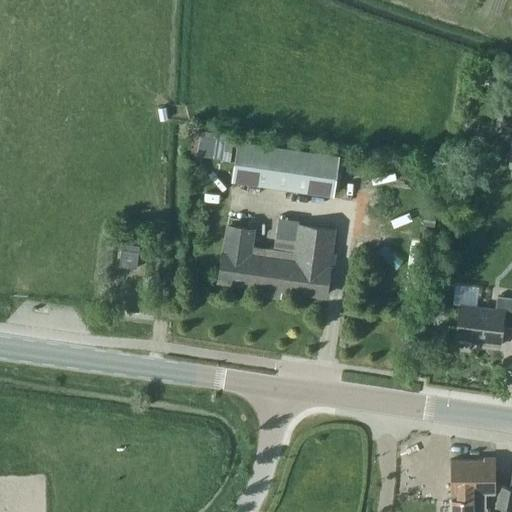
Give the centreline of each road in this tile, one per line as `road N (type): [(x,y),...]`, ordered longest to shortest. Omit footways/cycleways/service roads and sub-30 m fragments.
road 1 (primary): [(286,387),(0,346)]
road 2 (unclassified): [(286,387),(259,483),(242,511)]
